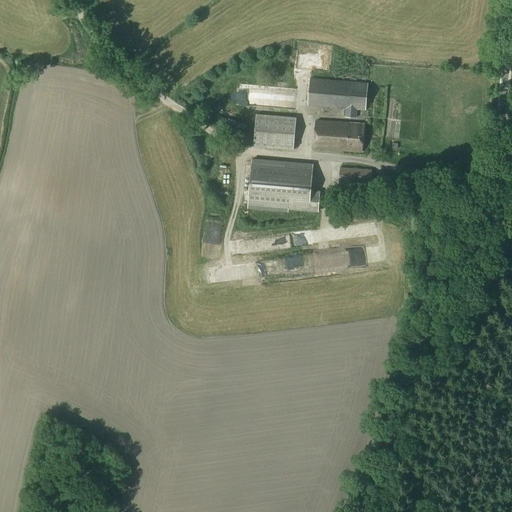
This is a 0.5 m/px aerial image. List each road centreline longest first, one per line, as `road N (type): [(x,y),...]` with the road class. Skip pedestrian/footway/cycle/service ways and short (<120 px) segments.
road 1 (track): [(72,0),(93,44),(239,151),(375,164),(511,202)]
road 2 (tertiary): [(511,203),(499,142),(511,25)]
